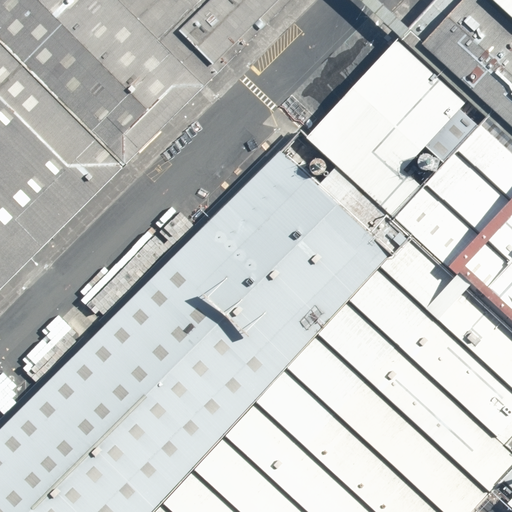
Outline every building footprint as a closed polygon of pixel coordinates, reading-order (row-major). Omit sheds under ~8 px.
[(0,0),(0,296),(293,0),(0,0)] [(511,0),(458,0),(462,4),(511,50),(511,0)] [(408,61),(511,157),(511,50),(462,4),(408,61)] [(291,155),(394,252),(424,280),(511,186),(511,179),(382,58),(291,155)] [(0,434),(0,511),(158,511),(378,270),(266,164),(0,434)] [(511,251),(456,311),(511,362),(511,251)] [(378,270),(158,511),(464,511),(511,457),(511,362),(456,311),(424,280),(394,252),(378,270)]
